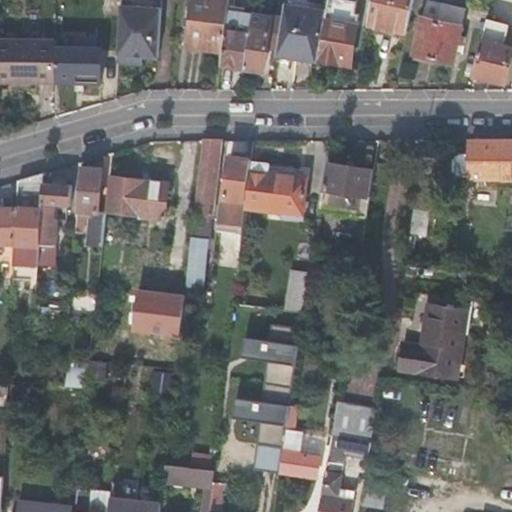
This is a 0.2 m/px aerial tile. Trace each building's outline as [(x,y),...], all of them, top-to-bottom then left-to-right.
[(192,0),(188,46),(223,51),(229,0),(192,0)] [(229,0),(223,51),(221,65),(238,67),(239,63),(245,64),(252,14),(238,12),(240,0),(229,0)] [(325,0),(284,0),(284,3),(282,16),(278,47),(276,55),(317,62),(318,58),(327,10),(328,0),(325,0)] [(328,0),(327,10),(318,58),(351,63),(359,11),(355,10),(357,0),(328,0)] [(372,0),(366,32),(405,40),(413,0),(372,0)] [(425,6),(413,55),(453,64),(465,15),(425,6)] [(162,9),(121,7),(117,64),(135,65),(136,57),(143,58),(158,59),(162,9)] [(245,64),(244,66),(264,69),(268,45),(278,47),(282,16),(252,12),(252,14),(245,64)] [(504,29),(486,24),(483,38),(474,75),(505,82),(511,54),(511,45),(500,43),(504,29)] [(0,82),(54,83),(55,49),(55,40),(0,39),(0,82)] [(54,83),(54,84),(99,84),(99,76),(110,76),(111,54),(100,54),(99,49),(55,49),(54,83)] [(203,139),(194,219),(211,220),(221,139),(203,139)] [(472,175),(511,175),(511,139),(472,140),(472,151),(472,163),(472,175)] [(424,140),(412,205),(427,209),(440,140),(424,140)] [(251,160),(252,157),(247,157),(235,156),(231,155),(225,198),(246,200),(251,160)] [(295,165),(251,160),(246,200),(246,207),(286,211),(285,214),(303,217),(309,168),(295,166),(295,165)] [(321,209),(367,216),(374,169),(328,161),(321,209)] [(82,164),(76,230),(84,231),(87,209),(99,210),(103,165),(82,164)] [(38,262),(40,242),(41,216),(43,181),(44,172),(20,179),(18,206),(16,241),(15,261),(38,262)] [(110,174),(106,209),(140,212),(140,214),(165,218),(169,181),(110,174)] [(41,216),(54,217),(62,218),(63,203),(70,203),(72,183),(43,181),(41,216)] [(0,241),(16,241),(18,206),(0,206),(0,241)] [(41,216),(40,242),(51,242),(54,217),(41,216)] [(104,222),(102,243),(113,244),(115,224),(104,222)] [(192,241),(188,269),(201,270),(204,243),(192,241)] [(306,312),(308,270),(291,269),(289,311),(306,312)] [(136,332),(188,335),(190,292),(138,289),(136,332)] [(405,341),(400,367),(457,376),(469,309),(429,302),(422,343),(405,341)] [(269,336),(245,484),(275,487),(298,340),(269,336)] [(70,365),(69,386),(86,387),(87,366),(70,365)] [(294,431),(287,430),(286,435),(283,451),(286,451),(283,470),(318,475),(321,456),(300,453),(302,437),(293,436),(294,431)] [(328,449),(368,456),(371,440),(331,433),(328,449)] [(326,459),(317,511),(349,511),(351,499),(353,493),(337,490),(342,462),(326,459)] [(198,467),(166,464),(165,480),(196,484),(198,467)] [(213,480),(209,509),(221,510),(224,482),(213,480)] [(79,487),(76,511),(91,511),(94,488),(79,487)] [(110,511),(112,495),(113,490),(94,488),(91,511),(110,511)] [(110,511),(160,511),(162,500),(112,495),(110,511)] [(18,511),(73,511),(74,507),(20,501),(18,511)]
